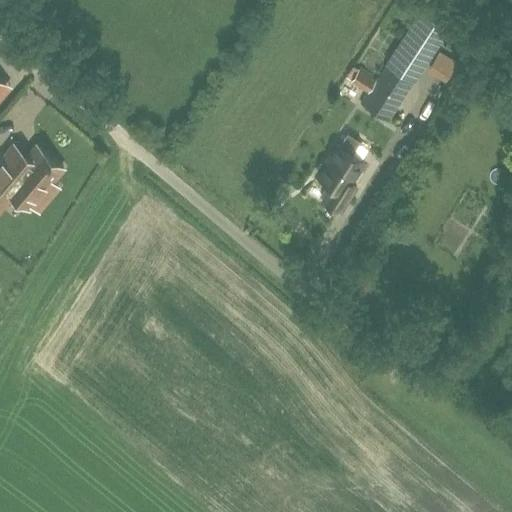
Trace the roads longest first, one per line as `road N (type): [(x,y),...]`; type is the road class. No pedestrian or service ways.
road 1 (unclassified): [(307,291),(0,33)]
road 2 (track): [(307,291),(511,483)]
